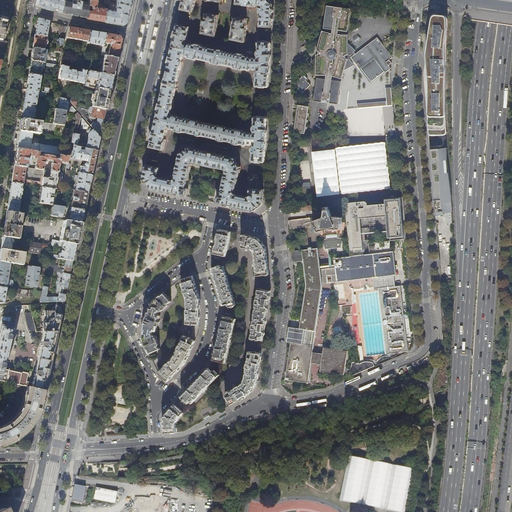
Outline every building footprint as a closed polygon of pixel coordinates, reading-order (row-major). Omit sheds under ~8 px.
[(36,0),(36,5),(46,8),(60,12),(63,0),(36,0)] [(87,17),(89,2),(82,1),(82,0),(80,0),(71,0),(72,0),(69,0),(63,0),(60,11),(74,14),(87,17)] [(96,0),(89,0),(89,2),(87,17),(86,18),(95,19),(104,21),(106,8),(96,6),(96,0)] [(182,0),(180,10),(192,13),(195,0),(207,0),(221,2),(221,0),(182,0)] [(260,27),(272,28),(273,4),(269,0),(236,0),(236,4),(255,7),(255,6),(260,7),(261,8),(260,27)] [(126,15),(129,4),(116,2),(115,9),(113,9),(106,8),(104,21),(112,22),(122,24),(125,22),(126,15)] [(312,62),(317,66),(317,70),(317,75),(327,75),(327,79),(318,78),(315,101),(338,104),(342,81),(332,80),(333,76),(343,79),(345,70),(353,65),(353,64),(355,62),(371,84),(391,69),(389,66),(392,63),(391,62),(390,61),(390,60),(393,58),(393,57),(378,37),(356,54),(354,52),(356,51),(349,43),(349,35),(339,34),(339,31),(348,32),(351,9),(328,6),(324,28),(334,30),(333,34),(323,31),(321,39),(315,43),(318,49),(318,51),(317,55),(317,57),(312,62)] [(0,39),(5,41),(7,35),(4,34),(10,12),(6,11),(0,9),(0,39)] [(201,33),(216,36),(219,14),(205,12),(201,33)] [(231,40),(245,43),(246,42),(247,19),(234,17),(231,40)] [(36,27),(35,35),(46,37),(49,22),(43,20),(38,19),(36,27)] [(431,81),(431,119),(430,135),(430,136),(431,136),(432,136),(444,135),(445,135),(446,134),(447,133),(447,132),(447,123),(446,114),(446,74),(446,50),(447,27),(446,25),(445,23),(443,23),(440,22),(439,22),(435,23),(434,24),(433,26),(428,62),(428,69),(429,73),(431,81)] [(65,36),(67,27),(60,25),(58,35),(65,36)] [(201,47),(201,46),(199,45),(197,44),(196,44),(194,44),(193,44),(193,45),(188,44),(187,44),(185,44),(185,43),(185,40),(186,40),(189,27),(177,25),(171,52),(156,121),(150,147),(163,150),(163,149),(165,141),(164,141),(167,127),(170,128),(175,130),(176,131),(179,132),(180,132),(183,132),(184,132),(196,134),(197,135),(198,136),(199,136),(201,136),(202,136),(217,139),(217,140),(219,140),(221,141),(223,141),(224,141),(225,141),(226,141),(232,142),(234,143),(236,144),(237,144),(238,144),(241,144),(246,145),(247,145),(253,145),(253,146),(253,148),(252,150),(252,152),(253,153),(253,157),(252,157),(252,161),(253,162),(256,162),(256,163),(261,163),(261,162),(265,163),(267,119),(267,118),(264,118),(264,117),(259,117),(259,118),(255,117),(254,118),(254,122),(255,122),(255,126),(254,126),(254,127),(253,129),(254,131),(254,132),(254,133),(248,133),(248,132),(245,132),(245,131),(236,129),(236,130),(227,128),(228,127),(219,125),(219,126),(200,122),(200,121),(191,119),(191,120),(180,117),(172,115),(172,116),(170,116),(171,110),(172,109),(173,108),(173,106),(173,105),(172,105),(176,89),(177,88),(177,86),(178,84),(178,83),(177,83),(181,67),(182,66),(182,64),(182,62),(182,61),(183,55),(186,56),(189,57),(189,58),(197,60),(197,59),(212,63),(211,64),(221,66),(221,65),(235,69),(234,69),(243,71),(250,72),(251,72),(257,72),(257,74),(256,75),(256,77),(256,78),(256,80),(256,85),(256,88),(257,89),(260,89),(260,90),(265,90),(268,90),(269,86),(271,53),(271,43),(268,43),(268,42),(262,42),(259,42),(258,43),(258,47),(258,51),(257,52),(257,53),(256,54),(257,56),(257,57),(257,60),(251,59),(250,59),(245,58),(245,57),(243,56),(242,55),(241,55),(239,54),(238,54),(236,55),(223,52),(222,51),(220,50),(219,50),(217,50),(217,51),(201,47)] [(88,42),(90,31),(79,29),(68,27),(66,38),(88,42)] [(97,32),(90,31),(88,42),(87,43),(95,45),(95,46),(96,46),(97,45),(103,46),(106,34),(97,32)] [(121,39),(119,36),(106,34),(103,46),(102,56),(104,56),(117,59),(119,49),(121,39)] [(46,37),(35,35),(34,42),(33,48),(44,50),(45,48),(46,48),(46,46),(47,46),(48,41),(50,41),(50,38),(46,37)] [(46,51),(44,50),(33,48),(32,55),(31,61),(44,63),(46,51)] [(115,70),(117,59),(104,56),(100,74),(113,77),(115,70)] [(44,63),(31,61),(29,69),(29,74),(40,76),(41,69),(44,69),(45,66),(50,67),(51,64),(44,63)] [(87,78),(88,75),(85,74),(86,71),(81,70),(74,69),(74,71),(72,71),(72,70),(71,70),(71,68),(61,66),(58,78),(83,83),(82,85),(85,86),(86,82),(87,78)] [(99,74),(90,72),(88,72),(88,75),(87,78),(97,80),(99,80),(100,81),(98,81),(97,81),(97,84),(94,83),(94,85),(96,86),(96,88),(110,91),(111,85),(113,77),(100,74),(99,74)] [(40,76),(29,74),(27,82),(25,96),(24,104),(34,106),(39,106),(39,104),(36,104),(37,94),(39,94),(39,96),(39,97),(40,98),(40,96),(45,97),(46,92),(48,92),(49,88),(45,87),(44,92),(38,91),(40,76)] [(304,75),(295,84),(303,93),(311,85),(306,80),(308,78),(304,75)] [(76,109),(76,104),(77,99),(70,98),(64,93),(64,92),(62,89),(60,90),(61,92),(76,109)] [(107,104),(108,100),(109,96),(95,92),(95,93),(94,93),(91,104),(92,104),(92,107),(106,110),(107,104)] [(59,97),(57,109),(66,110),(74,112),(75,110),(65,98),(59,97)] [(34,106),(24,104),(23,111),(21,119),(32,120),(32,116),(33,116),(34,114),(33,114),(33,112),(34,112),(35,109),(34,109),(34,106)] [(77,104),(76,104),(76,109),(86,121),(88,119),(85,116),(86,112),(88,112),(91,113),(90,116),(94,117),(93,122),(90,125),(100,137),(103,123),(106,110),(92,107),(77,104)] [(294,132),(305,134),(308,107),(298,105),(294,132)] [(345,111),(346,132),(385,132),(384,130),(395,129),(394,115),(393,107),(345,111)] [(66,110),(57,109),(55,109),(53,123),(56,124),(63,125),(64,120),(65,120),(66,116),(65,116),(66,110)] [(82,118),(79,134),(79,135),(81,135),(81,134),(82,134),(83,129),(85,129),(88,125),(82,118)] [(32,120),(21,119),(20,126),(19,131),(29,132),(36,133),(39,134),(41,122),(32,120)] [(68,126),(63,125),(56,124),(54,136),(71,139),(72,133),(73,130),(74,127),(68,126)] [(87,143),(78,141),(77,146),(97,151),(97,148),(99,141),(100,138),(90,127),(87,130),(89,132),(88,135),(88,136),(87,143)] [(29,132),(19,131),(18,137),(16,148),(68,157),(69,151),(69,149),(66,149),(65,151),(63,150),(64,148),(39,144),(38,144),(37,145),(34,145),(36,133),(29,132)] [(94,164),(97,151),(77,146),(78,141),(79,135),(79,134),(72,133),(71,139),(71,142),(74,143),(73,146),(71,158),(86,161),(86,162),(85,162),(85,163),(84,163),(83,164),(83,165),(83,166),(80,165),(78,173),(91,176),(94,164)] [(383,144),(310,151),(314,197),(388,190),(383,144)] [(158,173),(159,168),(159,167),(146,165),(143,178),(150,188),(176,194),(186,196),(188,189),(188,188),(186,187),(188,181),(191,166),(192,163),(191,163),(193,162),(194,162),(201,164),(217,168),(218,168),(225,170),(226,169),(227,171),(226,171),(226,174),(225,174),(222,188),(221,195),(220,195),(219,195),(217,203),(244,209),(253,211),(263,204),(264,190),(259,189),(255,189),(250,189),(250,193),(251,194),(251,195),(249,197),(236,194),(235,192),(237,183),(238,184),(239,179),(238,179),(239,174),(240,174),(241,169),(240,169),(241,167),(240,167),(236,160),(236,158),(188,147),(187,149),(181,152),(180,152),(180,155),(179,155),(178,159),(178,160),(177,164),(176,169),(174,179),(172,180),(158,177),(157,175),(157,173),(158,173)] [(34,157),(33,159),(36,159),(35,169),(57,172),(58,172),(59,170),(58,170),(60,163),(67,164),(67,162),(68,157),(16,148),(15,158),(14,165),(25,167),(26,167),(28,156),(34,157)] [(447,156),(447,148),(431,149),(431,152),(430,152),(434,201),(444,200),(445,209),(448,209),(448,212),(453,212),(452,193),(447,156)] [(24,175),(25,167),(14,165),(12,174),(11,183),(21,185),(22,185),(24,177),(24,178),(24,181),(25,182),(25,185),(41,187),(41,188),(54,190),(55,190),(56,189),(54,189),(55,184),(56,184),(57,178),(56,178),(57,172),(35,169),(34,175),(43,177),(42,182),(26,179),(27,177),(26,176),(26,175),(24,175)] [(68,171),(65,171),(65,173),(62,188),(70,189),(71,184),(67,183),(68,177),(69,178),(70,172),(68,171)] [(78,173),(78,176),(76,176),(75,179),(77,179),(74,190),(87,193),(89,186),(91,176),(78,173)] [(21,190),(21,185),(11,183),(10,191),(9,198),(19,200),(20,194),(21,194),(22,190),(21,190)] [(53,197),(54,190),(41,188),(38,203),(52,205),(53,198),(50,198),(49,198),(49,196),(50,196),(53,197)] [(85,203),(87,193),(74,190),(73,194),(73,195),(71,203),(70,208),(84,210),(85,203)] [(402,223),(401,210),(401,209),(401,207),(400,206),(402,205),(401,197),(386,199),(386,204),(368,205),(368,204),(367,203),(366,202),(365,201),(345,204),(349,236),(348,236),(351,256),(363,255),(360,219),(387,216),(388,232),(391,231),(392,240),(405,239),(404,227),(403,223),(402,223)] [(20,200),(19,200),(9,198),(8,205),(6,212),(18,213),(20,200)] [(57,217),(63,218),(65,207),(59,206),(53,205),(52,213),(51,213),(51,216),(57,217)] [(311,205),(288,208),(289,214),(312,211),(311,205)] [(307,250),(318,248),(317,236),(320,235),(321,237),(322,237),(325,236),(332,235),(333,235),(336,235),(340,235),(343,235),(345,223),(342,222),(342,217),(332,216),(329,207),(326,207),(325,217),(317,220),(317,217),(288,221),(289,227),(304,225),(307,250)] [(82,218),(84,210),(70,208),(69,212),(71,212),(71,216),(69,216),(68,220),(65,219),(65,221),(81,223),(82,218)] [(21,214),(18,213),(6,212),(5,219),(4,224),(19,226),(21,214)] [(78,237),(81,223),(65,221),(64,221),(59,241),(76,245),(78,237)] [(18,233),(19,226),(4,224),(4,230),(2,237),(18,239),(19,233),(18,233)] [(213,254),(226,256),(230,238),(231,238),(232,237),(230,236),(231,232),(225,231),(219,229),(216,241),(213,254)] [(260,276),(260,278),(264,278),(264,275),(269,275),(268,265),(266,247),(258,238),(245,235),(243,235),(242,234),(241,241),(241,242),(243,242),(242,247),(252,250),(254,252),(257,276),(260,276)] [(447,267),(445,235),(438,235),(439,241),(441,267),(447,267)] [(19,239),(18,239),(2,237),(1,243),(1,249),(3,250),(11,251),(12,240),(19,241),(19,239)] [(341,248),(340,238),(323,240),(324,250),(341,248)] [(74,254),(76,245),(59,241),(52,240),(51,244),(51,246),(55,246),(55,245),(62,247),(60,254),(59,253),(58,256),(54,255),(53,257),(60,259),(60,258),(72,261),(74,254)] [(395,287),(394,275),(396,275),(393,251),(391,251),(390,240),(368,243),(370,254),(363,255),(351,256),(330,259),(332,282),(373,278),(374,290),(371,290),(371,288),(353,290),(351,288),(350,287),(349,287),(351,289),(351,290),(352,292),(353,325),(360,357),(360,359),(360,360),(359,362),(359,363),(360,364),(364,363),(367,363),(368,363),(370,363),(375,363),(376,364),(380,361),(381,360),(384,359),(390,357),(391,357),(392,358),(393,358),(394,358),(396,357),(397,356),(398,355),(399,353),(402,353),(408,352),(400,286),(395,287)] [(28,252),(39,254),(40,247),(42,247),(42,244),(31,242),(30,248),(29,247),(28,252)] [(306,286),(300,328),(295,328),(294,336),(315,339),(322,290),(322,288),(322,284),(328,283),(327,269),(321,269),(318,248),(307,250),(292,251),(292,257),(293,263),(304,261),(306,283),(306,286)] [(23,252),(11,251),(3,250),(2,256),(1,262),(10,263),(21,265),(23,252)] [(71,265),(72,261),(60,258),(60,259),(58,265),(60,266),(61,263),(65,264),(65,267),(71,268),(71,265)] [(7,278),(10,263),(1,262),(0,261),(0,286),(6,287),(6,284),(12,285),(13,280),(9,280),(9,279),(7,278)] [(229,305),(230,307),(237,305),(224,266),(220,267),(220,265),(212,268),(214,274),(221,299),(223,306),(228,304),(229,306),(229,305)] [(45,275),(46,270),(47,269),(41,268),(28,266),(25,285),(36,287),(38,277),(39,278),(39,276),(38,276),(38,274),(45,275)] [(193,324),(193,325),(194,325),(194,324),(199,324),(200,312),(200,299),(197,289),(193,275),(181,279),(187,299),(187,304),(187,324),(193,324)] [(67,285),(68,281),(62,280),(56,279),(55,286),(60,287),(66,288),(67,285)] [(64,299),(65,295),(59,294),(58,296),(55,297),(56,294),(46,294),(49,281),(44,280),(42,291),(41,296),(40,302),(63,302),(64,299)] [(258,340),(260,340),(263,340),(264,336),(270,294),(271,291),(258,289),(251,338),(258,340)] [(146,345),(150,354),(160,348),(159,345),(159,344),(158,341),(159,341),(157,338),(155,335),(154,334),(153,334),(154,331),(156,332),(157,332),(158,326),(159,326),(160,322),(159,322),(160,316),(158,315),(159,312),(161,312),(163,311),(167,308),(166,308),(169,306),(169,304),(171,302),(164,292),(157,298),(151,303),(153,305),(151,307),(151,308),(149,308),(146,321),(143,333),(144,333),(144,336),(144,337),(142,338),(146,345)] [(59,321),(63,305),(56,305),(54,311),(44,311),(44,316),(47,316),(47,319),(46,320),(45,323),(44,323),(44,327),(43,327),(43,331),(44,331),(57,331),(59,321)] [(0,380),(27,386),(44,390),(45,384),(49,366),(53,350),(55,338),(57,331),(44,331),(33,382),(27,380),(28,373),(9,369),(8,370),(4,369),(16,313),(2,313),(0,323),(0,380)] [(25,313),(29,331),(32,331),(36,330),(32,313),(25,313)] [(213,360),(226,362),(236,319),(232,318),(232,317),(230,317),(230,318),(224,316),(220,330),(213,360)] [(158,373),(168,382),(176,373),(185,364),(189,354),(195,341),(191,339),(191,338),(190,338),(184,336),(176,356),(158,373)] [(323,354),(313,352),(315,339),(294,336),(293,342),(291,342),(285,379),(300,381),(308,383),(311,363),(321,365),(320,371),(344,375),(348,351),(324,347),(323,354)] [(230,401),(231,405),(246,396),(250,394),(257,384),(258,380),(262,353),(257,352),(257,351),(255,351),(254,352),(249,351),(245,377),(244,380),(242,384),(240,386),(230,391),(230,390),(228,391),(229,392),(225,394),(227,397),(227,398),(227,399),(227,400),(228,401),(229,401),(230,401)] [(190,401),(192,403),(219,376),(214,371),(212,373),(209,368),(203,374),(185,392),(181,396),(188,403),(190,401)] [(42,399),(44,390),(27,386),(22,408),(17,415),(13,420),(7,425),(2,428),(0,428),(0,446),(5,445),(13,442),(16,440),(25,433),(30,427),(37,417),(39,414),(42,399)] [(163,422),(164,433),(177,432),(176,423),(179,418),(184,413),(174,404),(164,416),(163,419),(163,422)] [(394,511),(404,511),(412,469),(347,458),(339,503),(394,511)] [(72,500),(83,502),(86,486),(75,484),(72,500)] [(115,504),(118,491),(96,487),(94,499),(115,504)]
